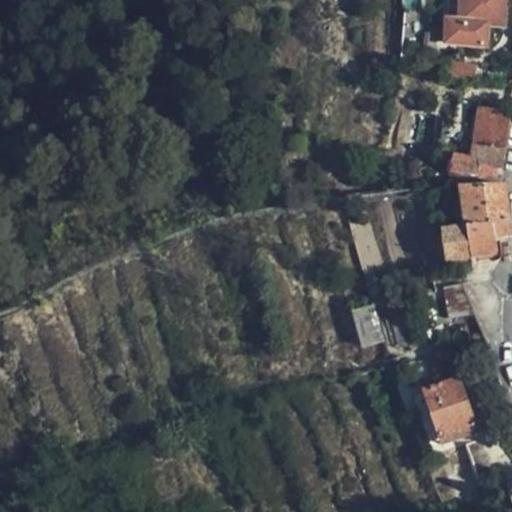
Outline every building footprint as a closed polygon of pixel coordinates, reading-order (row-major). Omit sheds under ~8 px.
[(461,0),(461,21),(449,21),(448,43),(488,44),(489,26),(505,27),(505,0),(461,0)] [(461,0),(450,0),(449,21),(461,21),(461,0)] [(495,169),(504,169),(511,114),(480,109),(475,157),(453,154),(452,173),(475,175),(494,176),(495,169)] [(452,173),(450,188),(460,189),(475,189),(475,175),(452,173)] [(460,189),(465,228),(471,258),(495,255),(495,239),(511,236),(511,230),(506,187),(475,189),(460,189)] [(471,258),(465,228),(442,230),(447,261),(471,258)] [(465,283),(443,287),(450,318),(472,314),(465,283)] [(423,391),(443,383),(440,375),(420,382),(423,391)] [(457,378),(443,383),(423,391),(424,392),(443,443),(476,431),(457,378)] [(443,443),(424,392),(414,397),(432,448),(443,443)]
